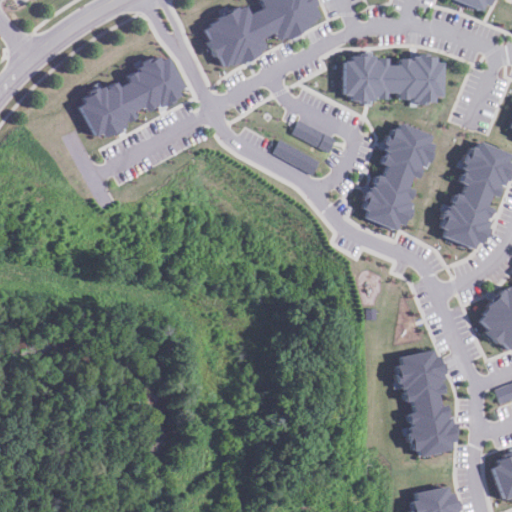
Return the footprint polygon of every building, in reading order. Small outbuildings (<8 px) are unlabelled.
[(211,67),(236,59),(254,48),(251,38),(258,34),(265,32),(270,40),(281,36),(310,18),(304,0),(249,0),(251,6),(239,14),(234,5),(219,9),(193,26),(199,49),(211,67)] [(449,0),(477,9),(479,4),(484,4),(486,0),(449,0)] [(415,53),(408,56),(406,60),(395,56),(392,64),(382,64),(382,55),(374,58),(336,60),(336,94),(342,94),(344,98),(356,103),(367,99),(368,98),(381,98),(381,92),(393,91),(393,98),(405,98),(408,105),(417,105),(430,100),(432,95),(439,95),(438,61),(432,62),(431,56),(423,56),(415,53)] [(81,136),(83,135),(101,134),(112,129),(111,123),(123,117),(122,110),(132,106),(134,110),(144,106),(146,106),(169,96),(168,79),(158,57),(140,58),(137,60),(136,60),(126,64),(126,70),(116,74),(117,82),(107,86),(105,81),(92,87),(92,85),(70,95),(72,114),(81,136)] [(283,133),(322,152),(329,138),(290,119),(283,133)] [(427,134),(396,122),(394,128),(390,128),(381,139),(380,141),(381,152),(377,162),(382,165),(379,174),(372,175),(368,186),(365,186),(360,192),(360,198),(357,207),(361,211),(358,217),(390,229),(392,224),(398,224),(408,210),(410,204),(405,200),(409,190),(404,186),(408,177),(415,177),(416,173),(427,160),(426,154),(428,151),(427,134)] [(263,153),(305,174),(312,160),(271,139),(263,153)] [(507,152),(477,141),(467,152),(466,154),(456,164),(462,170),(458,181),(462,185),(459,193),(452,194),(448,204),(442,205),(440,211),(441,216),(437,225),(442,230),(439,236),(471,248),(473,242),(478,242),(485,234),(487,230),(486,219),(490,208),(485,206),(488,195),(495,195),(500,184),(501,184),(507,178),(507,173),(508,170),(507,152)] [(475,320),(487,337),(505,349),(511,344),(511,288),(507,286),(491,296),(475,320)] [(393,354),(388,385),(390,389),(397,388),(399,399),(405,400),(407,410),(402,413),(403,422),(401,435),(406,442),(407,449),(413,450),(414,455),(447,450),(451,425),(442,412),(442,406),(434,405),(432,393),(438,392),(436,380),(442,376),(442,374),(434,362),(433,356),(427,355),(426,348),(393,354)] [(511,397),(511,380),(492,388),(497,402),(511,397)] [(500,498),(511,498),(511,451),(507,451),(500,457),(495,458),(495,465),(490,466),(500,498)] [(454,511),(456,507),(443,485),(411,491),(407,506),(407,508),(406,511),(454,511)]
